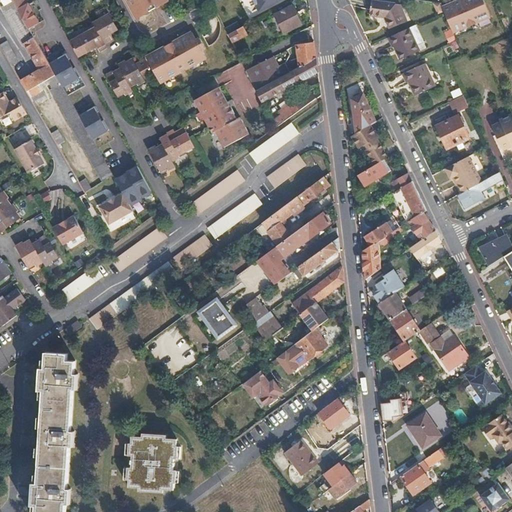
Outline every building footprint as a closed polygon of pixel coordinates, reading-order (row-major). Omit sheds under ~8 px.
[(93,140),(79,116),(63,88),(49,63),(19,10),(12,0),(4,0),(7,4),(2,7),(22,43),(24,42),(40,71),(22,81),(34,102),(46,95),(40,85),(48,80),(52,88),(52,91),(54,96),(53,96),(103,182),(114,175),(93,140)] [(28,5),(25,0),(12,0),(19,10),(28,5)] [(125,0),(135,20),(171,2),(169,0),(125,0)] [(254,0),(259,11),(280,0),(254,0)] [(401,12),(398,4),(367,0),(366,14),(384,17),(385,19),(389,27),(402,22),(398,13),(401,12)] [(484,0),(456,0),(442,6),(445,12),(454,34),(492,18),(484,0)] [(216,8),(212,1),(204,4),(208,12),(216,8)] [(445,12),(442,6),(432,4),(438,16),(445,12)] [(275,15),(284,33),(302,24),(293,6),(275,15)] [(215,31),(225,27),(216,8),(208,12),(206,13),(215,31)] [(111,13),(95,22),(97,27),(106,44),(114,40),(111,34),(120,30),(111,13)] [(241,28),(237,22),(226,28),(229,35),(241,28)] [(426,49),(415,26),(409,29),(419,52),(426,49)] [(106,44),(97,27),(81,36),(90,51),(98,47),(101,52),(108,48),(106,44)] [(233,42),(247,34),(244,27),(241,28),(229,35),(233,42)] [(419,52),(409,29),(389,39),(392,48),(395,47),(401,60),(419,52)] [(190,32),(146,56),(148,59),(156,74),(161,83),(205,59),(190,32)] [(19,63),(7,43),(1,46),(13,66),(19,63)] [(300,67),(316,58),(314,43),(297,45),(297,49),(298,58),(300,67)] [(66,54),(49,63),(63,88),(80,78),(66,54)] [(257,91),(291,72),(286,64),(280,67),(274,57),(248,71),(257,91)] [(318,72),(316,58),(300,67),(291,72),(257,91),(263,102),(318,72)] [(300,67),(298,58),(288,60),(286,64),(291,72),(300,67)] [(156,74),(148,59),(138,64),(135,59),(129,62),(128,61),(121,65),(122,68),(132,86),(139,83),(140,85),(147,81),(147,79),(156,74)] [(409,82),(415,95),(434,87),(424,64),(401,73),(406,84),(409,82)] [(132,86),(122,68),(115,72),(114,71),(108,74),(120,95),(126,92),(128,95),(134,91),(134,89),(132,86)] [(321,95),(319,83),(302,89),(304,97),(294,102),(271,119),(276,128),(276,127),(321,95)] [(220,137),(226,147),(251,134),(251,133),(242,117),(238,118),(236,114),(237,113),(232,105),(231,105),(229,101),(221,87),(220,86),(196,100),(201,110),(203,108),(213,125),(210,127),(214,133),(215,133),(217,132),(220,137)] [(30,113),(20,96),(10,101),(9,99),(10,98),(6,91),(0,94),(0,115),(1,117),(13,111),(18,119),(30,113)] [(375,123),(363,95),(360,95),(357,94),(353,97),(352,98),(353,100),(350,101),(355,136),(370,126),(375,123)] [(465,96),(451,100),(456,114),(470,109),(465,96)] [(95,107),(79,116),(93,140),(109,131),(95,107)] [(213,125),(203,108),(201,110),(210,127),(213,125)] [(437,127),(447,150),(470,139),(460,116),(437,127)] [(511,118),(501,123),(502,125),(493,128),(503,152),(511,147),(511,118)] [(293,123),(250,153),(259,165),(301,134),(293,123)] [(195,145),(185,126),(175,131),(174,128),(168,132),(168,133),(161,136),(164,142),(174,160),(181,157),(179,154),(185,150),(195,145)] [(384,151),(376,139),(378,138),(370,126),(355,136),(352,138),(359,150),(365,146),(368,151),(365,152),(374,167),(387,158),(383,152),(384,151)] [(66,145),(62,137),(55,140),(60,148),(66,145)] [(32,139),(16,148),(30,172),(46,163),(41,154),(37,147),(32,139)] [(174,160),(164,142),(156,146),(156,145),(149,149),(161,170),(168,167),(170,169),(177,165),(174,160)] [(389,172),(403,163),(398,152),(387,158),(374,167),(359,176),(365,188),(389,173),(389,172)] [(306,166),(298,156),(266,179),(274,190),(306,166)] [(482,184),(469,157),(445,169),(450,179),(454,178),(458,185),(463,194),(482,184)] [(137,166),(115,178),(123,193),(131,206),(153,194),(137,166)] [(245,182),(237,172),(190,206),(198,217),(245,182)] [(400,188),(411,182),(407,174),(396,180),(400,188)] [(505,186),(500,174),(482,184),(463,194),(459,196),(465,210),(485,199),(483,194),(499,186),(500,188),(505,186)] [(296,198),(303,206),(330,186),(324,178),(296,198)] [(91,189),(86,179),(80,183),(85,192),(91,189)] [(425,211),(411,182),(400,188),(400,189),(414,218),(422,213),(425,211)] [(463,194),(458,185),(454,187),(459,196),(463,194)] [(414,218),(400,189),(391,194),(406,224),(407,223),(414,218)] [(0,212),(11,205),(6,198),(1,192),(0,192),(0,212)] [(110,223),(133,209),(131,206),(123,193),(114,198),(108,201),(100,206),(110,223)] [(262,206),(255,196),(208,230),(215,241),(262,206)] [(278,246),(290,237),(283,228),(288,225),(284,220),(293,214),(295,216),(305,209),(303,206),(296,198),(287,205),(263,224),(268,231),(267,232),(278,246)] [(20,217),(16,210),(18,209),(14,203),(11,205),(0,212),(0,229),(1,231),(20,217)] [(269,252),(258,260),(259,261),(264,268),(275,283),(290,272),(281,260),(330,223),(323,213),(290,237),(278,246),(269,252)] [(414,218),(407,223),(420,242),(422,241),(435,232),(434,229),(422,213),(414,218)] [(85,231),(75,215),(53,227),(63,244),(85,231)] [(386,225),(392,233),(396,230),(391,222),(386,225)] [(365,238),(371,247),(392,233),(386,225),(365,238)] [(396,230),(392,233),(393,235),(395,238),(403,232),(400,227),(396,230)] [(120,274),(167,239),(160,229),(113,263),(120,274)] [(428,250),(440,242),(435,232),(422,241),(428,250)] [(481,250),(490,265),(511,250),(511,240),(507,232),(483,247),(481,250)] [(371,247),(362,253),(366,280),(380,270),(378,247),(382,247),(393,239),(391,237),(393,235),(392,233),(371,247)] [(40,239),(33,243),(43,261),(46,265),(52,262),(51,259),(58,255),(46,234),(39,238),(40,239)] [(212,247),(205,236),(174,259),(182,270),(212,247)] [(43,261),(33,243),(30,238),(23,242),(22,241),(17,244),(29,266),(35,262),(37,265),(43,261)] [(337,252),(339,250),(338,238),(299,266),(305,275),(337,252)] [(410,249),(416,258),(419,255),(414,247),(410,249)] [(400,256),(380,270),(384,277),(399,266),(398,264),(404,260),(401,255),(400,256)] [(511,281),(511,265),(507,258),(498,263),(510,283),(511,281)] [(76,262),(79,267),(84,264),(81,259),(76,262)] [(176,273),(169,263),(90,320),(98,331),(176,273)] [(0,281),(9,275),(2,264),(0,266),(0,281)] [(66,305),(103,278),(95,267),(59,294),(66,305)] [(315,329),(328,320),(315,303),(343,282),(341,268),(292,304),(312,332),(315,329)] [(380,304),(395,294),(386,279),(377,285),(380,290),(374,294),(380,304)] [(422,289),(410,298),(415,304),(427,295),(422,289)] [(390,320),(406,310),(395,294),(380,304),(390,320)] [(239,325),(218,296),(198,311),(219,339),(239,325)] [(253,314),(257,321),(268,313),(263,306),(260,308),(254,298),(247,303),(253,314)] [(419,332),(420,331),(406,310),(390,320),(404,341),(414,334),(419,332)] [(257,321),(253,324),(264,340),(268,337),(281,327),(270,312),(257,321)] [(295,316),(290,320),(296,327),(301,323),(295,316)] [(75,335),(85,327),(79,319),(69,327),(75,335)] [(439,337),(430,324),(420,331),(419,332),(428,346),(431,345),(447,369),(466,356),(453,337),(443,344),(441,341),(444,339),(441,336),(439,337)] [(327,346),(315,329),(312,332),(296,344),(303,353),(308,360),(327,346)] [(404,341),(388,352),(399,369),(415,358),(404,341)] [(297,358),(303,353),(296,344),(289,348),(297,358)] [(289,348),(279,357),(285,366),(297,358),(289,348)] [(45,430),(44,437),(43,446),(39,445),(37,482),(35,504),(35,505),(34,511),(65,511),(66,505),(69,505),(71,490),(67,489),(68,469),(70,447),(73,447),(74,431),(70,431),(73,398),(73,388),(77,388),(78,373),(74,373),(75,360),(66,360),(67,353),(45,351),(44,366),(43,388),(41,422),(40,430),(45,430)] [(482,374),(476,366),(463,374),(485,405),(500,393),(485,372),(482,374)] [(262,369),(247,380),(266,405),(282,392),(273,380),(272,381),(262,369)] [(380,405),(382,422),(392,421),(392,416),(403,415),(401,402),(407,401),(406,392),(397,393),(398,398),(390,399),(390,403),(380,405)] [(349,414),(337,399),(318,413),(330,428),(349,414)] [(422,447),(439,436),(425,414),(408,426),(422,447)] [(511,429),(502,415),(482,429),(490,440),(494,437),(498,443),(501,441),(508,450),(511,447),(511,429)] [(176,439),(173,439),(164,438),(165,434),(141,432),(141,437),(131,436),(131,442),(128,442),(127,455),(132,456),(131,468),(127,468),(126,475),(126,481),(128,481),(128,487),(138,488),(137,492),(161,494),(161,490),(162,483),(173,484),(175,484),(175,472),(172,471),(173,458),(176,458),(177,445),(175,445),(176,439)] [(294,464),(311,451),(302,438),(285,451),(294,464)] [(444,456),(440,449),(400,477),(413,495),(429,484),(422,474),(428,469),(427,468),(444,456)] [(318,462),(311,451),(294,464),(302,474),(318,462)] [(338,463),(328,470),(323,474),(329,482),(323,486),(326,491),(350,474),(344,465),(341,467),(338,463)] [(478,473),(485,483),(488,481),(495,476),(488,466),(478,473)] [(505,477),(502,471),(488,481),(490,484),(488,485),(491,489),(493,487),(496,492),(503,488),(499,482),(505,477)] [(326,491),(325,492),(330,499),(335,495),(337,496),(356,482),(350,474),(326,491)] [(362,511),(369,505),(368,499),(350,511),(362,511)]
